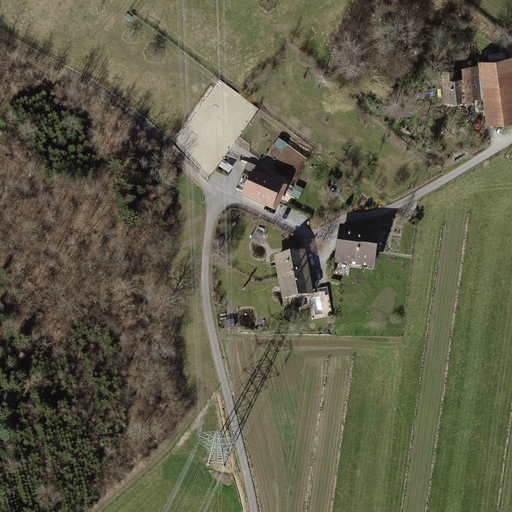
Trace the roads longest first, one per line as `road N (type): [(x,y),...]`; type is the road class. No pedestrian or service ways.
road 1 (residential): [(511,137),(418,194),(320,233),(220,201),(213,210),(208,310),(253,511)]
road 2 (track): [(0,25),(144,123),(220,201)]
